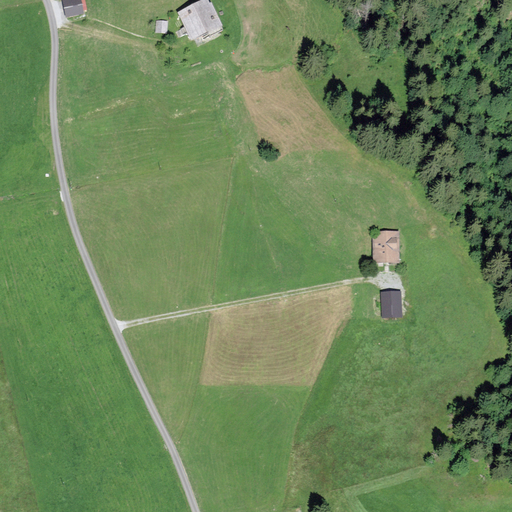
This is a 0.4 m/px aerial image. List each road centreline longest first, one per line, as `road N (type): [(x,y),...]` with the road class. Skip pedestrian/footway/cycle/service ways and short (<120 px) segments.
road 1 (track): [(41,0),(52,26),(52,124),(65,199),(194,511)]
road 2 (track): [(384,278),(113,327)]
road 3 (track): [(180,44),(86,18),(52,26)]
